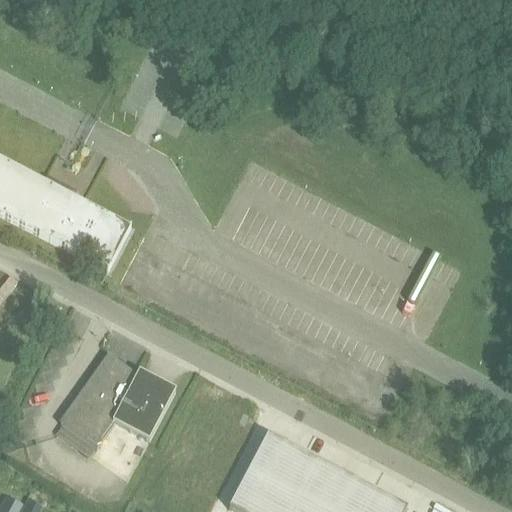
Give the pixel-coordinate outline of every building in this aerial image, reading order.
[(0,219),(100,272),(107,276),(131,231),(130,230),(129,231),(72,201),(47,188),(42,185),(0,163),(0,219)] [(66,418),(60,427),(97,453),(115,427),(124,432),(139,440),(149,445),(175,394),(165,389),(150,381),(139,375),(136,380),(108,360),(87,390),(88,391),(86,393),(85,396),(83,395),(66,418)] [(406,511),(267,438),(228,511),(406,511)] [(86,445),(80,454),(88,460),(94,451),(86,445)] [(29,503),(24,511),(38,511),(40,509),(29,503)]
